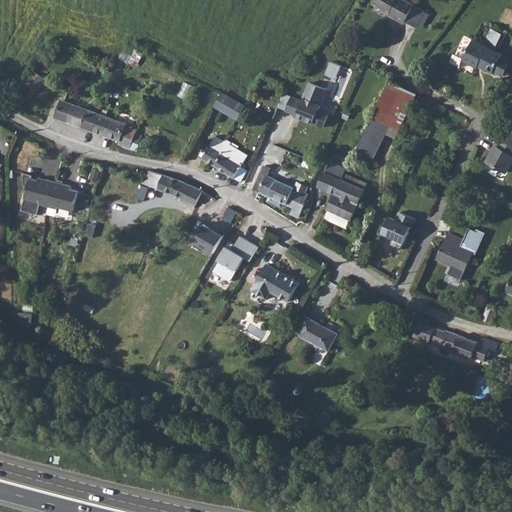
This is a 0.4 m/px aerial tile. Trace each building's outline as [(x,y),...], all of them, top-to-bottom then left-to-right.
[(404,24),(405,22),(414,6),(414,5),(405,0),(374,0),(373,3),(390,13),(389,15),(404,24)] [(473,40),(462,60),(477,68),(478,66),(493,73),(502,55),(497,52),(505,35),(494,30),(486,46),(473,40)] [(135,48),(128,44),(125,51),(124,51),(120,58),(128,63),(135,48)] [(343,66),(332,61),(326,75),(337,79),(343,66)] [(34,71),(26,83),(38,91),(46,79),(34,71)] [(390,125),(400,130),(417,94),(391,81),(357,151),(373,160),(390,125)] [(328,90),(311,83),(303,101),(294,97),(288,111),(297,115),(297,116),(324,128),(330,114),(320,110),(328,90)] [(288,111),(294,97),(284,93),(278,107),(288,111)] [(245,106),(222,94),(215,106),(238,119),(245,106)] [(56,118),(69,123),(103,134),(109,117),(63,101),(56,118)] [(109,117),(103,134),(120,140),(119,144),(130,150),(133,142),(140,145),(143,137),(137,134),(139,129),(125,123),(109,117)] [(511,166),(511,141),(499,135),(487,161),(510,172),(511,166)] [(203,158),(215,166),(216,166),(227,147),(230,142),(226,139),(224,142),(216,137),(203,158)] [(230,142),(227,147),(235,152),(231,158),(236,161),(241,152),(231,146),(232,143),(230,142)] [(227,147),(216,166),(241,182),(248,171),(245,169),(246,166),(244,164),(248,156),(241,152),(236,161),(231,158),(235,152),(227,147)] [(319,187),(336,195),(345,174),(347,170),(331,162),(319,187)] [(261,165),(252,187),(269,196),(268,201),(282,208),(285,203),(294,207),(291,214),(299,218),(305,205),(308,205),(309,202),(307,201),(309,195),(307,194),(309,188),(298,183),(295,189),(267,176),(270,170),(261,165)] [(149,171),(147,175),(144,184),(173,194),(196,205),(202,194),(203,191),(180,180),(149,171)] [(32,177),(33,178),(33,174),(25,172),(25,185),(29,186),(32,177)] [(336,195),(328,211),(351,222),(367,184),(345,174),(336,195)] [(39,214),(42,204),(49,206),(58,208),(58,207),(74,211),(80,191),(72,188),(64,186),(65,183),(56,181),(48,178),(47,182),(40,180),(33,178),(32,177),(29,186),(26,197),(23,210),(39,214)] [(229,207),(224,219),(232,223),(237,212),(229,207)] [(392,243),(403,248),(418,218),(400,209),(396,217),(391,214),(382,232),(395,238),(392,243)] [(217,232),(204,224),(194,241),(215,253),(225,235),(218,230),(217,232)] [(448,232),(436,258),(452,265),(448,273),(461,279),(473,253),(478,255),(487,233),(479,229),(478,232),(471,228),(465,241),(448,232)] [(219,260),(220,261),(214,271),(231,281),(245,258),(252,261),(260,247),(241,236),(236,245),(230,242),(219,260)] [(256,284),(251,291),(265,299),(270,292),(288,303),(300,284),(266,264),(255,283),(256,284)] [(488,307),(484,321),(491,323),(495,310),(488,307)] [(33,324),(34,314),(21,313),(20,323),(33,324)] [(298,334),(319,345),(329,350),(339,333),(308,317),(298,334)] [(445,332),(420,322),(414,336),(440,346),(440,347),(471,360),(473,356),(485,362),(489,348),(497,351),(499,343),(498,343),(483,337),(480,344),(446,330),(445,332)] [(501,424),(506,427),(511,417),(506,415),(501,424)]
